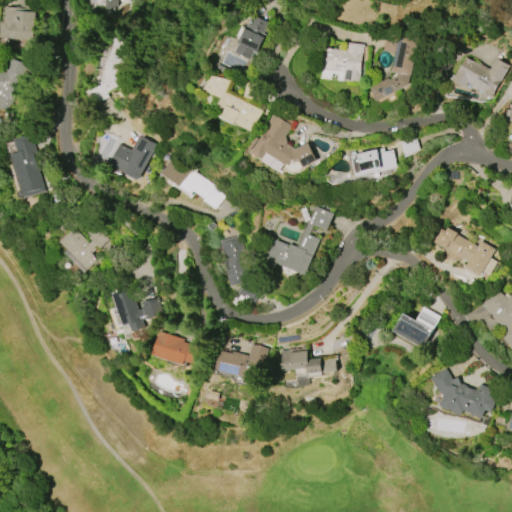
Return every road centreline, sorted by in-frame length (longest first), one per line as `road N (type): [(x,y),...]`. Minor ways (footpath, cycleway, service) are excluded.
road 1 (residential): [(351,253),(316,303),(279,320),(214,303),(186,227),(159,220),(70,158),(76,33),(69,0)]
road 2 (residential): [(478,156),(465,129),(451,121),(327,121),(284,78),(283,36)]
road 3 (residential): [(511,372),(483,359),(431,283),(390,251),(351,253)]
road 4 (residential): [(351,253),(355,235),(392,213),(433,163),(478,156),(511,164)]
